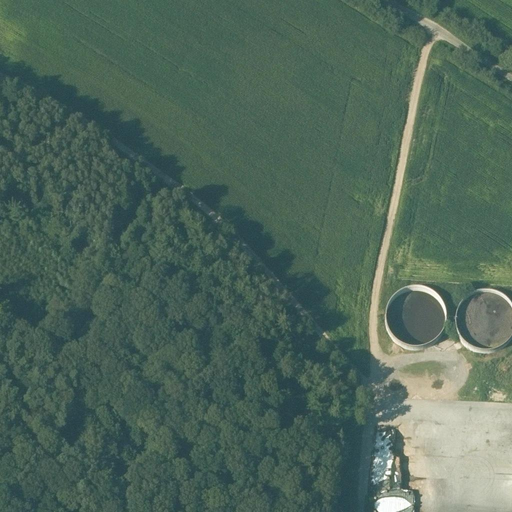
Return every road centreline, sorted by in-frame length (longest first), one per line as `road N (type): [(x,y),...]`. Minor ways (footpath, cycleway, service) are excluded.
road 1 (track): [(366,389),(203,207),(68,112),(0,78)]
road 2 (track): [(433,28),(375,304)]
road 3 (unclassified): [(511,78),(388,0)]
